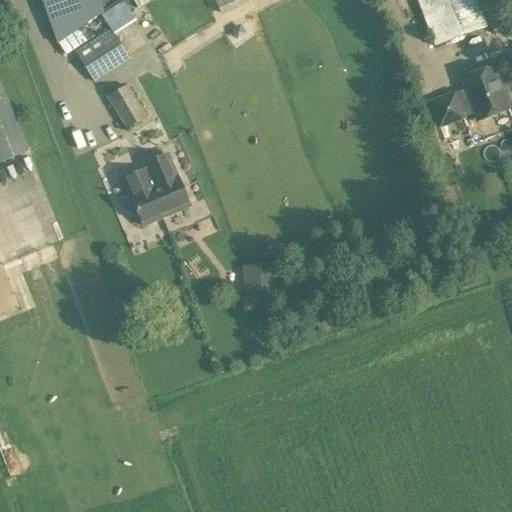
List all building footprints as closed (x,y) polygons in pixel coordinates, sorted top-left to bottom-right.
[(40,0),(56,45),(103,13),(99,0),(40,0)] [(246,0),(214,0),(222,16),(248,3),(246,0)] [(416,0),(435,48),(487,28),(479,6),(494,0),(416,0)] [(94,84),(130,61),(111,30),(74,53),(94,84)] [(461,80),(466,94),(455,98),(454,94),(430,104),(439,128),(474,114),(477,122),(509,110),(493,68),(461,80)] [(0,163),(29,152),(0,82),(0,163)] [(126,131),(146,119),(127,87),(106,98),(126,131)] [(142,226),(189,207),(168,157),(144,167),(145,169),(121,179),(128,196),(121,199),(119,203),(124,212),(127,214),(135,210),(142,226)] [(255,292),(275,289),(272,262),(252,264),(255,292)]
